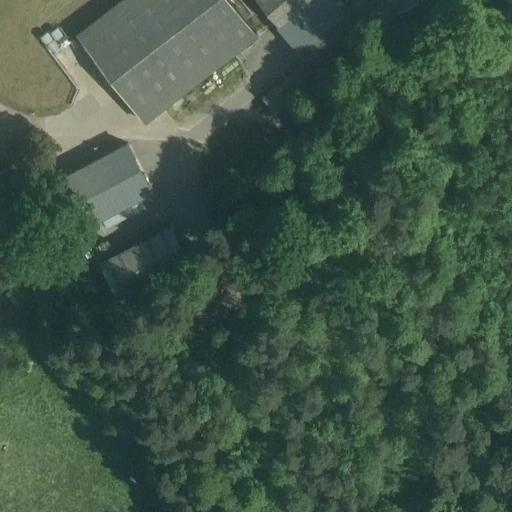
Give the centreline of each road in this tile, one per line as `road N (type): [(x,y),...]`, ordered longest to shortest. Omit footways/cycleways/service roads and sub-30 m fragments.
road 1 (track): [(261,511),(187,386),(206,242)]
road 2 (track): [(360,511),(191,345)]
